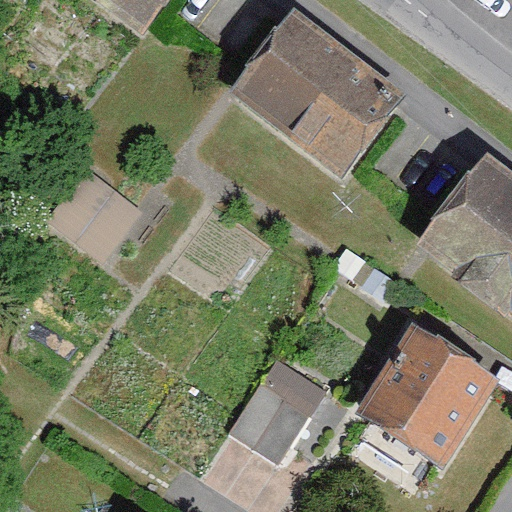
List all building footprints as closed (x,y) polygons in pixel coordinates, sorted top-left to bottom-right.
[(176,0),(85,0),(142,44),(176,0)] [(400,107),(296,28),(234,108),(339,187),(400,107)] [(511,329),(511,191),(481,169),(415,259),(511,329)] [(494,387),(403,331),(352,413),(443,469),(494,387)] [(278,358),(230,438),(281,469),(330,389),(278,358)]
